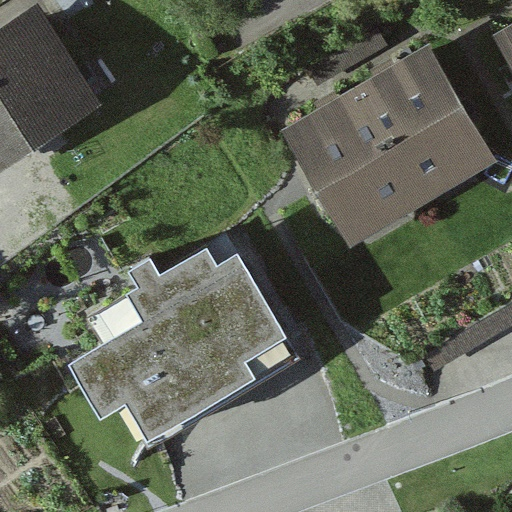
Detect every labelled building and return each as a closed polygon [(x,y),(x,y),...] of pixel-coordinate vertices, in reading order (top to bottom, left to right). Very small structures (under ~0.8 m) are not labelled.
[(0,144),(100,80),(48,0),(15,0),(0,10),(0,144)] [(511,14),(498,22),(511,45),(511,14)] [(432,30),(362,71),(430,187),(500,145),(432,30)] [(430,187),(362,71),(284,116),(354,232),(430,187)] [(154,232),(122,253),(132,269),(120,277),(126,288),(91,310),(105,334),(83,348),(104,380),(126,366),(154,410),(295,320),(239,231),(219,244),(205,222),(164,248),(154,232)] [(511,223),(393,291),(425,346),(511,296),(511,223)]
